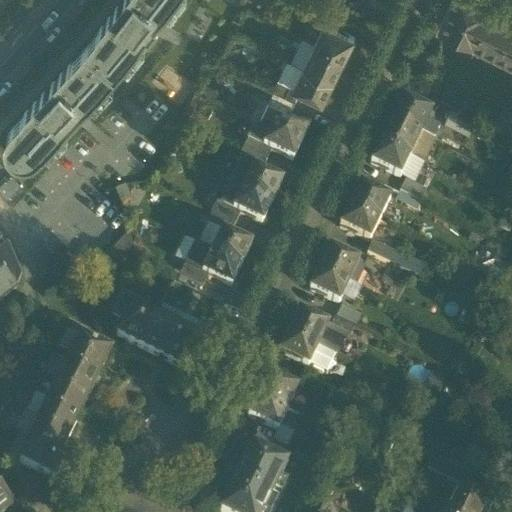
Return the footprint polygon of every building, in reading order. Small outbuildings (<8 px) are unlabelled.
[(100,30),(86,48),(117,74),(122,67),(123,67),(142,42),(148,33),(150,35),(160,23),(158,21),(164,13),(174,0),(132,0),(107,33),(101,28),(99,30),(100,30)] [(122,0),(101,28),(107,33),(132,0),(122,0)] [(511,59),(511,14),(493,5),(496,1),(494,0),(452,0),(441,25),(475,42),(511,59)] [(193,39),(214,50),(229,19),(208,9),(193,39)] [(326,22),(316,43),(345,57),(355,36),(326,22)] [(304,66),(316,43),(303,36),(292,60),(304,66)] [(333,80),(345,57),(316,43),(304,66),(333,80)] [(111,80),(117,74),(86,48),(69,65),(75,71),(31,118),(26,113),(24,114),(24,115),(9,131),(6,138),(7,149),(13,158),(23,162),(32,161),(39,158),(43,153),(44,153),(66,130),(66,129),(89,104),(111,81),(111,80)] [(278,77),(280,78),(295,85),(304,66),(292,60),(287,58),(278,77)] [(69,65),(26,113),(31,118),(75,71),(69,65)] [(323,101),(333,80),(304,66),(295,85),(294,87),(301,90),(323,101)] [(280,78),(274,90),(296,100),(301,90),(294,87),(295,85),(280,78)] [(219,92),(202,83),(198,92),(215,100),(219,92)] [(291,111),(296,100),(274,90),(269,101),(284,108),(291,111)] [(259,122),(273,129),(284,108),(269,101),(259,122)] [(403,102),(392,123),(421,137),(428,123),(431,116),(403,102)] [(291,111),(284,108),(273,129),(303,143),(313,122),(291,111)] [(452,115),(443,132),(468,144),(476,127),(452,115)] [(259,122),(257,121),(247,141),(248,142),(249,142),(259,122)] [(249,142),(263,149),(273,129),(259,122),(249,142)] [(410,160),(421,137),(392,123),(381,146),(410,160)] [(438,128),(428,123),(421,137),(431,142),(438,128)] [(303,143),(273,129),(263,149),(271,153),(292,164),(303,143)] [(435,144),(431,142),(421,137),(410,160),(424,167),(435,144)] [(248,142),(243,152),(266,164),(271,153),(263,149),(249,142),(248,142)] [(400,181),(410,160),(381,146),(371,167),(400,181)] [(261,174),(266,164),(243,152),(237,164),(242,167),(243,166),(253,171),(261,174)] [(414,187),(424,167),(410,160),(400,181),(406,183),(414,187)] [(233,187),(243,191),(253,171),(243,166),(242,167),(233,187)] [(261,174),(253,171),(243,191),(272,206),(282,185),(261,174)] [(400,195),(420,204),(425,193),(414,187),(406,183),(400,195)] [(223,207),(233,212),(243,191),(233,187),(232,187),(223,207)] [(115,192),(121,205),(130,201),(125,188),(115,192)] [(360,189),(350,209),(379,223),(389,203),(360,189)] [(272,206),(243,191),(233,212),(241,216),(262,226),(272,206)] [(218,204),(212,215),(235,227),(241,216),(233,212),(223,207),(218,204)] [(369,244),(379,223),(350,209),(340,230),(369,244)] [(511,229),(511,213),(507,210),(498,228),(510,233),(511,229)] [(230,238),(235,227),(212,215),(207,227),(208,227),(222,234),(230,238)] [(208,227),(198,248),(199,248),(212,255),(222,234),(208,227)] [(222,234),(212,255),(241,269),(251,248),(230,238),(222,234)] [(117,248),(129,253),(132,248),(131,241),(126,238),(117,248)] [(186,267),(195,247),(184,241),(174,261),(186,267)] [(7,245),(0,250),(0,269),(15,288),(17,287),(21,277),(7,245)] [(367,256),(395,270),(401,259),(372,245),(367,256)] [(189,268),(199,248),(198,248),(195,247),(186,267),(189,268)] [(125,261),(129,253),(117,248),(107,258),(117,264),(125,261)] [(189,268),(202,275),(212,255),(199,248),(189,268)] [(330,251),(319,272),(348,286),(358,266),(330,251)] [(241,269),(212,255),(202,275),(207,278),(231,289),(241,269)] [(401,258),(401,259),(395,270),(419,282),(425,269),(401,258)] [(361,267),(358,266),(348,286),(356,290),(363,276),(363,273),(363,271),(362,269),(361,267)] [(196,286),(202,288),(207,278),(202,275),(189,268),(186,267),(180,278),(196,286)] [(0,303),(17,290),(15,288),(0,269),(0,303)] [(341,301),(348,286),(319,272),(309,293),(338,307),(341,301)] [(365,278),(372,298),(383,294),(376,274),(365,278)] [(361,293),(356,290),(348,286),(341,301),(354,307),(361,293)] [(511,295),(500,289),(494,301),(511,310),(511,295)] [(112,318),(123,324),(131,308),(132,309),(134,303),(122,297),(112,318)] [(116,339),(141,351),(156,321),(134,310),(132,309),(131,308),(123,324),(116,339)] [(156,321),(174,330),(181,317),(162,308),(156,321)] [(342,308),(336,319),(331,331),(343,337),(349,340),(355,329),(361,317),(342,308)] [(289,335),(318,349),(328,329),(328,328),(299,314),(289,335)] [(174,330),(199,342),(204,344),(210,332),(181,317),(174,330)] [(141,351),(159,360),(174,330),(156,321),(141,351)] [(79,341),(84,343),(90,332),(68,322),(63,333),(66,334),(79,341)] [(331,331),(328,329),(318,349),(333,357),(343,337),(331,331)] [(199,342),(174,330),(159,360),(185,372),(199,342)] [(58,351),(71,358),(79,341),(66,334),(58,351)] [(308,370),(309,367),(318,349),(289,335),(279,356),(308,370)] [(71,358),(67,366),(97,380),(110,355),(84,343),(79,341),(71,358)] [(333,357),(318,349),(309,367),(313,369),(313,370),(322,375),(323,374),(326,376),(335,370),(334,359),(335,359),(336,358),(333,357)] [(58,384),(67,366),(51,358),(42,376),(58,384)] [(88,399),(97,380),(67,366),(58,384),(88,399)] [(446,379),(432,373),(425,390),(438,396),(446,379)] [(268,377),(258,398),(287,412),(297,391),(268,377)] [(79,417),(88,399),(58,384),(49,402),(79,417)] [(40,421),(49,402),(35,396),(27,414),(40,421)] [(279,429),(287,412),(258,398),(248,419),(277,433),(279,429)] [(71,436),(79,417),(49,402),(40,421),(71,436)] [(16,432),(31,439),(40,421),(27,414),(25,413),(16,432)] [(429,426),(414,418),(408,432),(423,439),(429,426)] [(62,454),(71,436),(40,421),(31,439),(62,454)] [(271,444),(282,449),(287,451),(294,436),(279,429),(277,433),(271,444)] [(252,447),(277,459),(282,449),(271,444),(257,437),(252,447)] [(49,479),(62,454),(31,439),(19,464),(49,479)] [(220,511),(262,511),(286,464),(277,459),(252,447),(220,511)] [(449,465),(469,475),(475,464),(455,454),(449,465)] [(428,472),(466,490),(472,477),(434,459),(428,472)] [(460,492),(450,511),(491,511),(493,508),(460,492)] [(0,511),(8,511),(12,509),(0,493),(0,511)]
